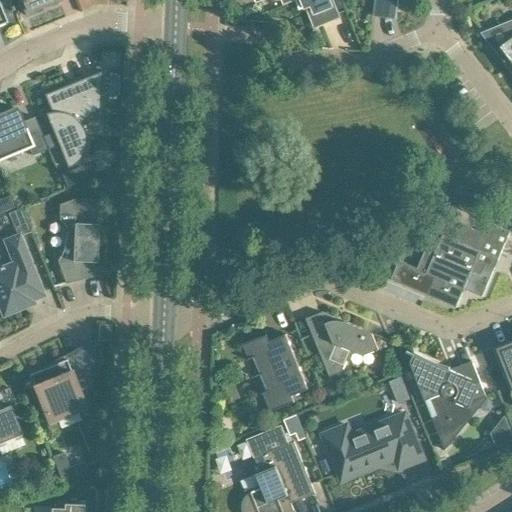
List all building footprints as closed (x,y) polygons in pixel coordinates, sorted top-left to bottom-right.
[(23,0),(25,6),(22,8),(26,16),(41,10),(40,6),(49,3),(49,5),(51,4),(50,2),(55,0),(23,0)] [(337,18),(329,0),(283,0),(285,3),(290,0),(295,0),(299,10),(312,5),(320,25),(337,18)] [(377,0),(375,15),(394,18),(396,0),(377,0)] [(511,27),(511,29),(511,28),(511,29),(511,34),(511,37),(511,39),(499,50),(479,24),(478,25),(498,51),(494,53),(495,54),(498,52),(511,69),(511,27)] [(67,168),(70,166),(73,164),(76,162),(79,160),(81,157),(82,154),(84,150),(85,147),(85,143),(85,140),(85,136),(84,133),(83,129),(81,126),(79,123),(99,109),(101,71),(44,94),(51,112),(48,113),(45,114),(53,132),(58,145),(67,168)] [(18,109),(0,116),(0,159),(28,148),(32,156),(48,149),(42,137),(34,117),(23,121),(18,109)] [(53,132),(42,137),(48,149),(58,145),(53,132)] [(18,196),(12,199),(16,209),(28,204),(26,200),(18,196)] [(93,276),(94,262),(95,237),(97,237),(97,224),(95,224),(96,200),(73,199),(59,204),(59,220),(62,223),(66,229),(66,231),(65,239),(63,247),(60,254),(57,260),(65,283),(93,276)] [(18,236),(19,237),(30,232),(20,208),(8,213),(17,236),(18,236)] [(482,296),(494,268),(491,267),(495,258),(498,259),(510,231),(491,223),(483,242),(455,230),(429,241),(417,268),(403,262),(395,281),(456,307),(464,288),(482,296)] [(0,305),(3,314),(23,306),(21,300),(28,298),(29,301),(42,295),(19,237),(18,236),(17,236),(5,241),(14,264),(3,268),(2,267),(0,267),(0,305)] [(306,319),(330,377),(342,372),(347,360),(350,362),(354,352),(363,355),(379,349),(372,333),(344,321),(341,327),(331,322),(333,317),(322,312),(306,319)] [(94,339),(105,324),(97,318),(85,333),(94,339)] [(276,408),(270,411),(269,411),(269,412),(295,402),(292,395),(309,388),(286,334),(270,341),(267,334),(241,344),(242,346),(249,343),(255,356),(247,359),(248,360),(255,357),(262,373),(254,376),(255,377),(262,374),(269,390),(261,393),(262,394),(269,391),(276,408)] [(511,340),(493,348),(511,395),(511,340)] [(85,360),(91,360),(92,344),(80,348),(85,360)] [(411,363),(445,450),(446,450),(445,448),(471,417),(466,404),(486,397),(472,361),(450,370),(418,356),(418,357),(417,359),(414,362),(412,363),(412,362),(411,363)] [(66,359),(43,369),(28,375),(28,376),(29,376),(48,423),(85,408),(66,360),(67,360),(66,359)] [(499,375),(493,377),(499,392),(505,390),(499,375)] [(0,442),(21,434),(12,410),(16,409),(8,387),(0,390),(0,442)] [(330,388),(323,391),(328,402),(338,398),(336,392),(330,388)] [(423,458),(405,413),(351,435),(347,425),(323,435),(342,481),(395,459),(399,468),(423,458)] [(296,415),(284,420),(290,435),(295,433),(302,430),(296,415)] [(511,434),(505,417),(491,434),(497,448),(511,441),(511,434)] [(252,491),(250,493),(247,494),(245,497),(244,499),(243,501),(242,504),(242,507),(242,510),(242,511),(290,511),(291,511),(294,511),(291,503),(315,494),(294,442),(255,458),(260,472),(256,474),(262,488),(252,491)] [(0,454),(0,469),(1,473),(20,466),(14,449),(0,454)] [(63,453),(52,457),(62,482),(73,478),(63,453)] [(330,457),(320,462),(324,473),(335,469),(330,457)] [(97,459),(86,464),(89,471),(100,466),(97,459)] [(82,511),(83,504),(63,503),(63,508),(50,507),(49,511),(82,511)]
